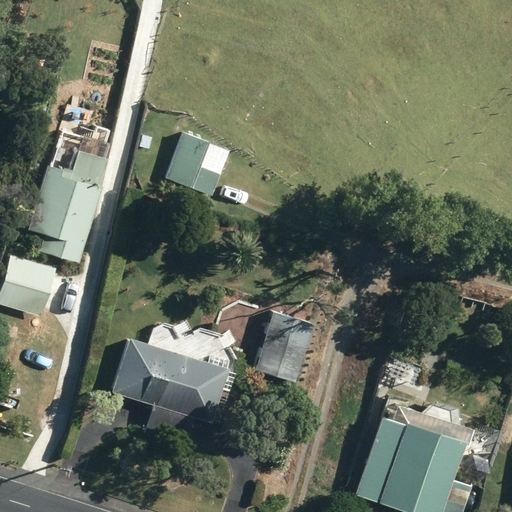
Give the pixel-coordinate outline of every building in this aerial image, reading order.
[(38,244),(78,256),(100,180),(95,179),(103,151),(74,143),(69,163),(46,156),(26,223),(43,227),(38,244)] [(153,199),(200,216),(217,170),(171,152),(153,199)] [(0,276),(0,299),(39,311),(54,261),(8,248),(0,276)] [(254,365),(294,377),(311,319),(271,307),(254,365)] [(127,329),(110,385),(210,417),(226,361),(127,329)] [(411,365),(399,356),(388,369),(399,379),(411,365)] [(353,487),(428,511),(438,511),(464,432),(403,413),(403,415),(380,407),(353,487)]
